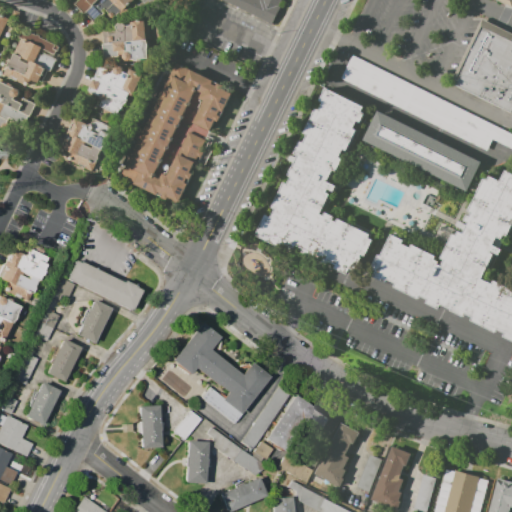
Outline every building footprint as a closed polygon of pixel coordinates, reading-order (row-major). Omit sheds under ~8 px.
[(94,23),(87,16),(86,16),(85,16),(83,15),(82,14),(81,12),(81,9),(76,5),(81,0),(134,0),(122,12),(121,11),(114,18),(105,9),(103,11),(104,13),(94,23)] [(284,0),(272,26),(216,0),(284,0)] [(511,0),(511,8),(493,0),(511,0)] [(0,14),(8,19),(0,35),(0,14)] [(104,58),(102,44),(104,44),(103,30),(116,29),(116,26),(117,25),(118,24),(120,23),(121,23),(122,23),(123,23),(124,24),(125,24),(126,26),(131,25),(130,20),(146,19),(149,58),(128,60),(126,60),(125,59),(124,58),(123,57),(123,56),(104,58)] [(482,19),(511,34),(511,111),(511,113),(450,83),(482,19)] [(23,29),(60,46),(57,51),(56,51),(56,52),(59,54),(50,72),(48,70),(42,82),(39,81),(39,83),(35,81),(34,84),(28,87),(3,75),(7,66),(7,65),(10,59),(10,60),(21,38),(19,37),(23,29)] [(352,56),(341,78),(487,152),(499,127),(352,56)] [(116,119),(103,113),(105,108),(99,106),(103,97),(89,90),(91,87),(89,87),(93,79),(94,79),(96,76),(101,78),(103,73),(107,64),(114,67),(115,67),(117,66),(119,66),(121,67),(122,67),(122,68),(123,70),(123,71),(128,73),(130,69),(145,76),(137,95),(130,92),(127,97),(128,98),(128,99),(128,100),(128,101),(128,102),(127,103),(126,103),(124,103),(122,109),(120,109),(116,119)] [(232,90),(211,132),(193,123),(204,99),(201,98),(203,92),(195,88),(153,175),(161,179),(163,174),(168,176),(189,131),(208,140),(176,206),(119,179),(129,157),(134,160),(175,76),(185,81),(191,70),(232,90)] [(36,104),(25,126),(9,118),(4,129),(0,127),(0,80),(19,90),(19,91),(19,93),(19,94),(18,96),(17,97),(15,97),(14,99),(21,102),(23,97),(36,104)] [(326,89),(363,107),(362,110),(365,111),(360,121),(358,119),(354,127),(358,129),(347,151),(343,149),(339,157),(342,159),(336,172),(333,170),(326,185),(332,188),(321,211),(370,234),(350,276),(291,247),(288,251),(256,235),(265,215),(269,217),(273,208),(285,183),(288,184),(292,176),(289,175),(299,156),(295,154),(300,142),(304,144),(309,134),(305,132),(317,108),(321,110),(325,101),(321,99),(326,89)] [(377,111),(481,161),(467,191),(363,140),(377,111)] [(92,170),(86,167),(85,168),(66,159),(70,151),(64,148),(65,145),(63,144),(68,134),(67,133),(75,116),(91,123),(93,119),(112,127),(109,133),(110,134),(107,140),(108,141),(108,142),(107,143),(106,144),(105,145),(102,151),(101,150),(92,170)] [(499,129),(511,135),(511,150),(493,141),(499,129)] [(506,169),(511,172),(511,228),(508,237),(505,236),(503,239),(497,236),(493,244),(502,249),(499,255),(494,252),(483,274),(481,279),(493,285),(495,280),(511,288),(511,339),(504,336),(505,334),(497,330),(496,332),(470,320),(472,317),(464,313),(463,317),(440,306),(440,307),(427,302),(429,299),(420,295),(419,298),(395,286),(396,283),(387,279),(386,282),(372,276),(375,270),(372,268),(379,255),(381,256),(391,234),(403,240),(402,243),(411,247),(412,244),(437,256),(435,259),(440,261),(438,264),(441,265),(444,259),(440,257),(452,234),(456,236),(458,231),(463,233),(468,222),(464,220),(466,214),(470,216),(472,212),(468,210),(484,179),(487,180),(489,176),(499,181),(506,169)] [(4,290),(8,282),(0,279),(3,272),(1,271),(5,265),(4,264),(11,248),(22,253),(28,241),(51,252),(27,302),(4,290)] [(129,310),(65,279),(74,260),(79,263),(80,261),(115,278),(116,276),(135,285),(134,287),(139,290),(129,310)] [(73,284),(66,298),(60,295),(58,299),(53,297),(62,279),(73,284)] [(0,295),(20,305),(11,323),(15,324),(7,340),(4,338),(1,344),(0,343),(0,295)] [(75,335),(92,299),(109,307),(92,344),(75,335)] [(58,313),(45,341),(34,336),(48,308),(58,313)] [(235,423),(202,398),(209,387),(223,398),(227,392),(195,368),(190,374),(172,360),(200,323),(219,337),(209,350),(241,374),(250,363),(268,376),(241,412),(242,413),(235,423)] [(62,381),(46,373),(62,340),(79,347),(62,381)] [(28,347),(40,353),(25,384),(13,378),(28,347)] [(24,416),(40,381),(59,390),(42,425),(24,416)] [(278,386),(289,393),(251,449),(241,442),(278,386)] [(16,401),(10,415),(0,410),(0,404),(4,395),(16,401)] [(264,439),(293,395),(329,419),(315,439),(300,429),(285,452),(264,439)] [(138,406),(158,405),(159,422),(162,422),(162,432),(159,432),(160,446),(141,447),(138,406)] [(200,419),(184,439),(174,430),(190,410),(200,419)] [(0,443),(0,414),(4,417),(5,415),(26,425),(20,438),(32,443),(26,456),(0,443)] [(316,473),(342,422),(360,431),(354,443),(351,442),(345,454),(350,457),(344,468),(349,471),(341,486),(316,473)] [(132,431),(122,432),(121,424),(131,424),(132,431)] [(210,427),(212,427),(241,449),(263,464),(255,475),(232,460),(211,444),(213,437),(207,433),(210,427)] [(187,440),(207,441),(204,483),(184,482),(187,440)] [(370,499),(392,446),(411,454),(406,466),(404,465),(399,478),(405,480),(400,491),(403,492),(400,501),(402,502),(399,510),(370,499)] [(0,479),(0,447),(11,453),(5,466),(17,472),(10,484),(0,479)] [(356,487),(370,453),(381,458),(368,491),(356,487)] [(313,470),(306,484),(277,468),(285,455),(313,470)] [(433,511),(446,468),(454,471),(455,469),(480,477),(480,478),(489,480),(479,511),(433,511)] [(428,511),(413,508),(423,474),(437,478),(428,511)] [(227,511),(219,493),(257,477),(265,496),(227,511)] [(488,511),(499,478),(511,481),(511,506),(510,511),(488,511)] [(290,480),(352,511),(319,511),(295,499),(295,491),(287,487),(290,480)] [(0,484),(10,489),(0,509),(0,484)] [(105,511),(72,511),(83,496),(105,511)] [(272,511),(271,498),(291,496),(292,511),(272,511)]
